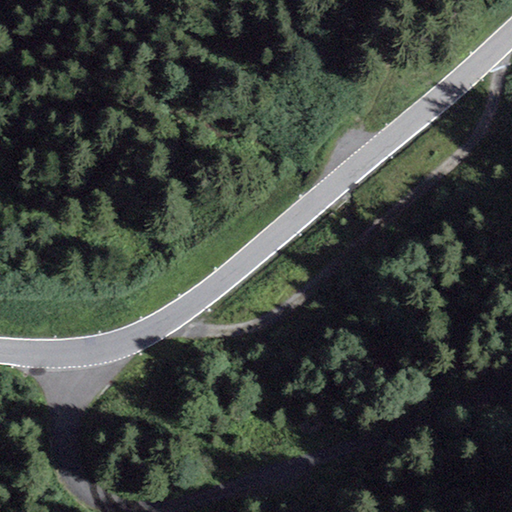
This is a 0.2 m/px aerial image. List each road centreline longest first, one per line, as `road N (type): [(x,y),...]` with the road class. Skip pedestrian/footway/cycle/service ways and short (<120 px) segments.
road 1 (secondary): [(0,349),(109,346),(184,309),(511,34)]
road 2 (track): [(511,371),(173,505),(137,508),(104,502),(70,467),(63,432),(78,352)]
road 3 (track): [(184,309),(201,323),(235,328),(301,293),(471,142),(496,87),(498,66),(487,55)]
